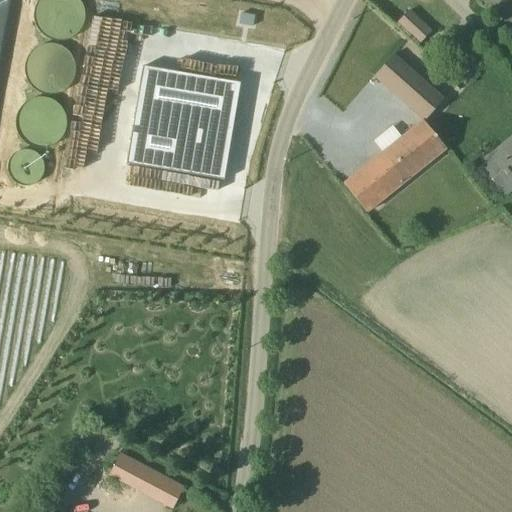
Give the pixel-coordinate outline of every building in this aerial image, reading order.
[(511,0),(477,0),(511,33),(511,0)] [(253,17),(238,15),(237,26),(251,28),(253,17)] [(442,102),(392,57),(371,79),(420,122),(399,138),(390,127),(370,143),(379,154),(341,185),(364,215),(366,215),(446,152),(423,124),(442,102)] [(238,86),(141,69),(125,165),(221,182),(238,86)] [(511,136),(476,165),(502,199),(511,191),(511,136)] [(181,489),(119,455),(107,478),(170,511),(181,489)]
